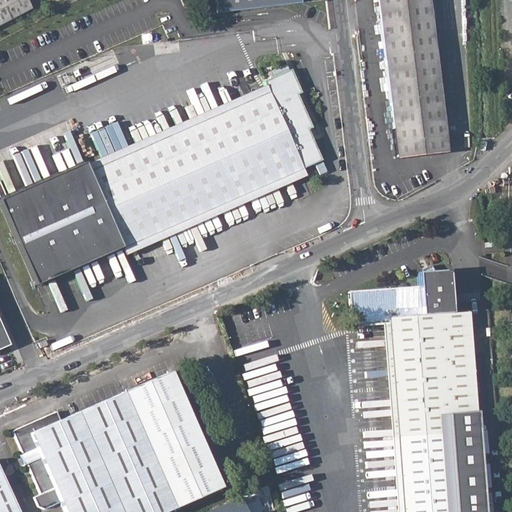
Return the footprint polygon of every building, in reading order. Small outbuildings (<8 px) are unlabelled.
[(25,0),(0,0),(0,24),(30,9),(30,8),(25,0)] [(216,0),(218,14),(302,3),(301,0),(216,0)] [(428,0),(377,0),(381,28),(397,159),(447,154),(428,0)] [(268,94),(86,166),(0,206),(39,288),(122,250),(126,259),(305,179),(301,170),(321,162),(307,131),(312,129),(297,95),(301,93),(291,71),(264,84),(265,87),(268,94)] [(420,268),(422,273),(418,273),(418,287),(421,316),(451,313),(448,271),(434,272),(430,264),(420,268)] [(352,326),(387,324),(401,511),(484,511),(476,412),(470,313),(451,313),(421,316),(418,287),(349,292),(352,326)] [(57,412),(12,432),(22,455),(19,456),(23,466),(26,465),(40,496),(32,500),(36,509),(43,511),(60,504),(63,511),(167,511),(220,489),(181,400),(170,374),(61,421),(57,412)] [(0,511),(19,511),(0,469),(0,511)] [(247,511),(241,498),(207,511),(247,511)]
